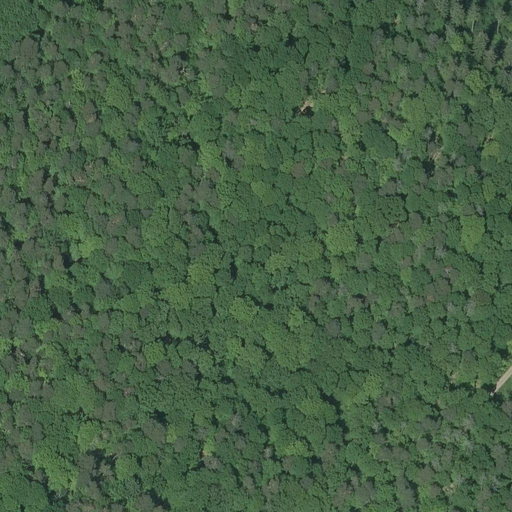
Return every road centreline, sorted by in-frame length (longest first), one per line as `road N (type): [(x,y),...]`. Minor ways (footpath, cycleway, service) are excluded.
road 1 (track): [(0,494),(104,461),(169,429),(231,384),(247,345),(269,329),(382,371),(400,405),(432,426),(471,411),(511,370)]
road 2 (track): [(391,0),(272,39),(0,364)]
